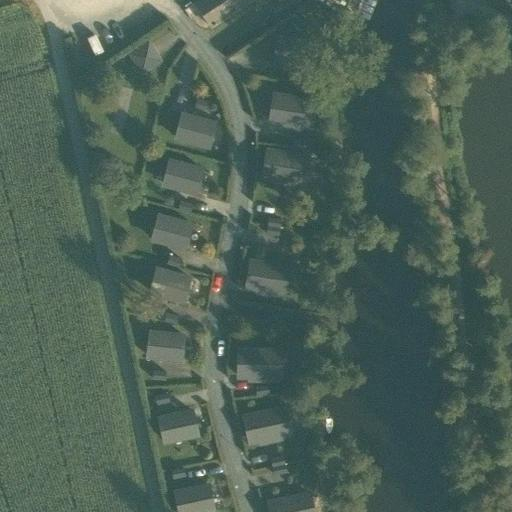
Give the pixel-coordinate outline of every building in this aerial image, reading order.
[(199,0),(194,4),(209,26),(248,0),(199,0)] [(278,36),(274,61),(306,65),(310,41),(278,36)] [(161,60),(148,40),(128,53),(141,73),(161,60)] [(305,73),(293,71),(292,79),(304,81),(305,73)] [(314,100),(274,94),(270,121),(286,123),(286,125),(299,127),(300,125),(307,126),(309,114),(312,114),(314,100)] [(196,98),(194,106),(206,110),(208,102),(196,98)] [(182,114),(176,138),(207,146),(213,122),(182,114)] [(305,140),(293,138),(292,146),(304,148),(305,140)] [(307,156),(267,150),(263,176),(280,179),(279,181),(292,183),(293,181),(301,182),(303,170),(305,170),(307,156)] [(169,160),(163,184),(195,192),(201,168),(169,160)] [(180,200),(178,208),(189,211),(192,203),(180,200)] [(158,215),(152,239),(183,247),(190,223),(158,215)] [(280,219),(268,217),(266,233),(278,235),(280,219)] [(169,255),(167,263),(178,266),(180,258),(169,255)] [(290,267),(250,261),(246,287),(263,290),(262,292),(276,294),(276,291),(284,293),(286,280),(288,281),(290,267)] [(157,269),(150,292),(182,300),(188,277),(157,269)] [(166,313),(164,320),(175,323),(177,316),(166,313)] [(150,332),(147,356),(180,359),(182,335),(150,332)] [(279,351),(239,350),(238,376),(255,377),(255,379),(268,379),(268,377),(276,377),(277,364),(279,364),(279,351)] [(153,370),(153,378),(164,379),(165,371),(153,370)] [(267,385),(255,386),(256,394),(268,393),(267,385)] [(155,396),(156,403),(168,401),(167,393),(155,396)] [(283,408),(244,416),(250,442),(266,438),(267,441),(280,438),(279,435),(287,434),(284,422),(286,421),(283,408)] [(159,417),(164,441),(196,434),(191,410),(159,417)] [(282,456),(270,458),(274,474),(285,471),(282,456)] [(171,470),(172,478),(185,475),(183,467),(171,470)] [(175,491),(179,511),(195,511),(212,508),(207,485),(175,491)] [(308,494),(269,502),(270,511),(309,511),(309,508),(311,507),(308,494)]
